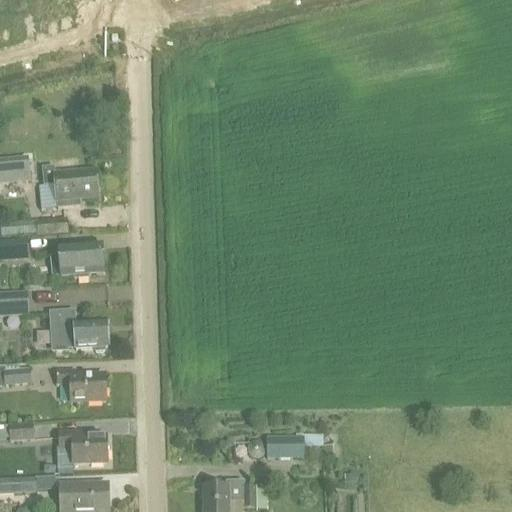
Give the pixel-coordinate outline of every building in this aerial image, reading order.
[(0,163),(0,185),(34,182),(32,160),(0,163)] [(54,168),(42,170),(44,188),(55,187),(57,206),(57,211),(81,209),(80,204),(81,203),(99,201),(96,172),(55,176),(54,168)] [(12,199),(25,199),(26,186),(12,186),(12,199)] [(67,220),(0,226),(0,230),(1,240),(68,236),(67,220)] [(0,261),(24,260),(23,243),(0,244),(0,261)] [(99,247),(61,250),(63,279),(102,276),(99,247)] [(0,320),(28,319),(26,294),(0,296),(0,320)] [(64,350),(74,350),(75,354),(76,354),(91,353),(95,356),(102,356),(105,352),(106,352),(104,324),(74,326),(73,326),(72,315),(52,316),(53,330),(50,334),(51,351),(55,355),(61,354),(64,350)] [(5,368),(0,368),(0,389),(31,386),(29,371),(20,372),(19,367),(5,369),(5,368)] [(76,373),(58,374),(58,386),(70,385),(71,407),(106,405),(104,378),(76,379),(76,373)] [(33,426),(0,428),(0,441),(9,441),(10,445),(34,443),(33,426)] [(105,440),(88,441),(88,435),(59,436),(60,451),(72,450),(73,468),(106,466),(105,440)] [(303,437),(303,440),(303,450),(322,450),(322,460),(333,460),(332,448),(323,448),(323,436),(303,437)] [(303,450),(303,440),(266,441),(266,462),(303,462),(303,450)] [(264,446),(257,443),(253,444),(249,447),(247,453),(249,458),(256,461),(260,461),(261,461),(262,459),(264,458),(265,454),(265,450),(264,446)] [(345,477),(346,491),(357,490),(357,476),(345,477)] [(33,494),(33,481),(13,481),(14,495),(33,494)] [(257,511),(257,491),(257,489),(246,489),(246,484),(227,484),(227,490),(203,490),(204,508),(202,510),(201,511),(257,511)] [(108,511),(108,487),(60,489),(61,511),(108,511)] [(273,510),(274,490),(263,490),(262,510),(273,510)]
